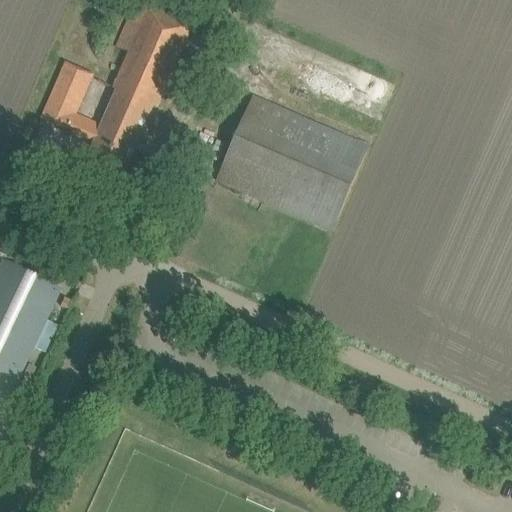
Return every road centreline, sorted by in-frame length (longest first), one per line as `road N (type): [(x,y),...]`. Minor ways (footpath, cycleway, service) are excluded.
road 1 (track): [(190,283),(511,431)]
road 2 (unclassified): [(8,511),(120,251)]
road 3 (unclassified): [(0,196),(120,251)]
